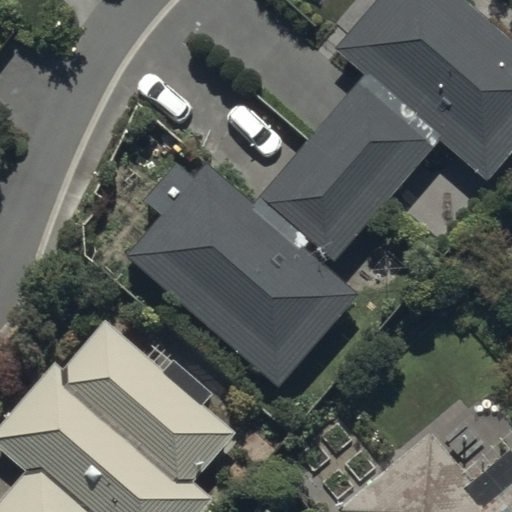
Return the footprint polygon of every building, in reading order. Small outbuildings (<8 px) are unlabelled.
[(387,0),(337,59),(367,85),(443,151),(489,190),(511,162),(511,49),(454,0),(387,0)] [(361,93),(437,158),(443,151),(367,85),(361,93)] [(388,214),(437,158),(361,93),(312,149),(388,214)] [(388,214),(312,149),(262,207),(338,272),(388,214)] [(256,214),(208,173),(195,187),(177,172),(146,208),(164,224),(128,266),(280,397),(360,304),(332,280),(256,214)] [(332,280),(338,272),(262,207),(256,214),(332,280)] [(57,371),(0,437),(0,455),(28,480),(0,511),(210,511),(214,507),(195,491),(238,441),(205,413),(214,403),(175,369),(166,380),(107,329),(65,378),(57,371)] [(433,441),(348,511),(511,511),(511,461),(476,492),(433,441)]
